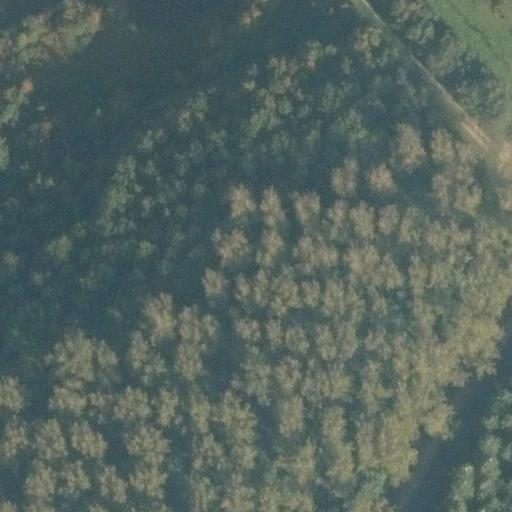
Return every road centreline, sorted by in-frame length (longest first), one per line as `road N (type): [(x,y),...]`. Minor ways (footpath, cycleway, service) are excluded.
road 1 (track): [(511,162),(357,0)]
road 2 (unknown): [(397,511),(449,414),(511,336)]
